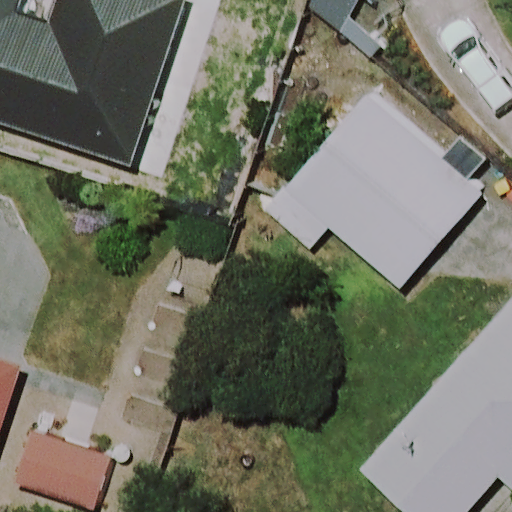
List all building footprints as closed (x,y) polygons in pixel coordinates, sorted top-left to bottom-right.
[(0,0),(0,116),(21,123),(61,0),(0,0)] [(496,191),(374,88),(293,184),(415,287),(496,191)] [(511,318),(377,466),(427,511),(477,511),(511,474),(511,318)] [(0,473),(39,358),(0,345),(0,473)] [(117,452),(41,432),(28,482),(104,501),(117,452)]
